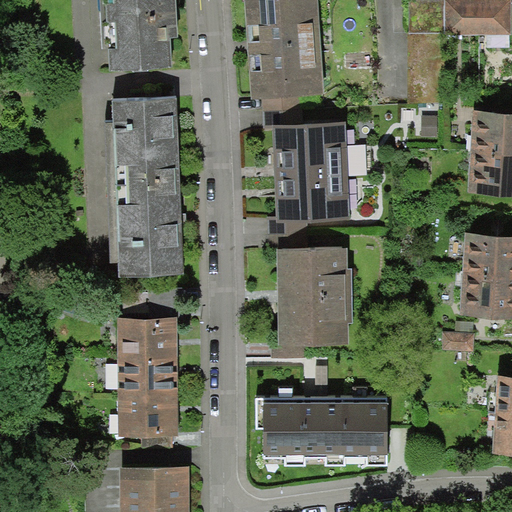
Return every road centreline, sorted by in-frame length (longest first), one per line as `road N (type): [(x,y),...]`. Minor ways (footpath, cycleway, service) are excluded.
road 1 (residential): [(209,0),(227,511)]
road 2 (residential): [(511,483),(316,498),(248,511)]
